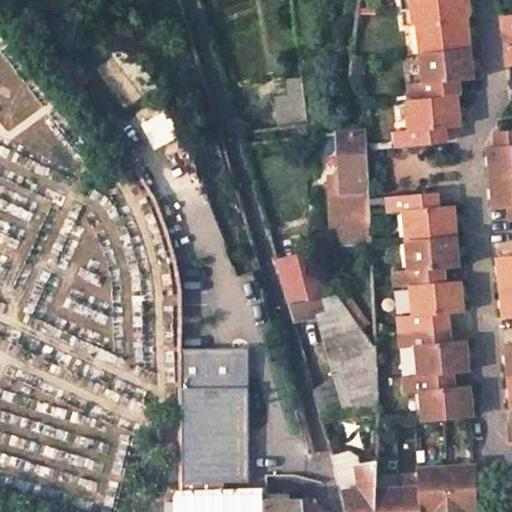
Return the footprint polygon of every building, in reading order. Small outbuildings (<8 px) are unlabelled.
[(402,0),(403,10),(449,5),(448,0),(402,0)] [(420,23),(423,53),(469,48),(466,18),(451,20),(449,5),(404,10),(403,10),(405,25),(420,23)] [(509,64),(511,63),(511,14),(503,15),(509,64)] [(423,53),(426,83),(411,85),(412,99),(459,94),(458,80),(473,77),(469,48),(423,53)] [(76,66),(66,74),(78,89),(88,81),(76,66)] [(301,77),(287,80),(289,95),(275,98),(279,127),(307,124),(301,77)] [(400,147),(432,143),(447,141),(445,128),(459,126),(456,95),(409,100),(412,129),(398,131),(400,147)] [(160,151),(187,139),(177,116),(150,128),(160,151)] [(367,198),(366,176),(363,132),(363,130),(353,130),(338,131),(337,131),(339,176),(328,176),(331,227),(340,226),(341,244),(369,242),(367,198)] [(488,177),(511,175),(511,130),(491,133),(492,148),(485,148),(488,177)] [(506,220),(511,219),(511,175),(488,177),(491,206),(505,204),(506,220)] [(410,240),(457,235),(454,205),(439,206),(438,192),(436,192),(391,196),(392,211),(407,209),(410,240)] [(410,240),(412,269),(412,270),(398,271),(399,285),(414,285),(446,282),(445,266),(460,265),(457,235),(410,240)] [(498,287),(511,285),(511,238),(508,239),(509,254),(495,255),(498,287)] [(325,256),(275,259),(287,303),(327,300),(325,256)] [(446,282),(414,285),(415,305),(416,313),(416,314),(401,315),(403,331),(417,330),(450,327),(448,313),(464,312),(464,311),(461,280),(446,282)] [(511,285),(498,287),(501,314),(511,313),(511,285)] [(327,300),(287,303),(291,317),(303,315),(311,319),(328,318),(327,300)] [(419,346),(421,375),(454,372),(469,371),(467,339),(451,341),(450,327),(417,330),(403,331),(404,346),(419,346)] [(359,329),(326,341),(335,375),(347,414),(376,412),(374,351),(373,348),(359,329)] [(181,498),(223,496),(223,481),(246,481),(245,347),(179,348),(181,498)] [(284,348),(250,365),(255,379),(290,369),(284,348)] [(290,369),(255,379),(264,407),(277,417),(301,409),(290,369)] [(425,420),(445,419),(470,417),(473,416),(471,384),(455,385),(454,372),(421,375),(407,376),(408,391),(423,389),(425,420)] [(335,375),(313,390),(320,416),(347,414),(335,375)] [(301,409),(277,417),(293,476),(321,483),(322,480),(301,409)] [(350,450),(332,455),(347,511),(375,511),(376,490),(376,473),(370,473),(360,473),(360,464),(350,450)] [(421,511),(462,511),(478,510),(478,509),(477,491),(476,466),(419,469),(419,487),(420,487),(420,488),(421,511),(422,511),(421,511)] [(376,490),(375,511),(421,511),(422,511),(421,511),(420,488),(376,490)] [(223,496),(181,498),(181,503),(180,511),(267,511),(267,503),(266,502),(266,495),(223,496)] [(303,502),(267,503),(267,511),(303,511),(303,505),(303,502)] [(180,511),(181,503),(166,504),(166,511),(180,511)] [(326,511),(317,503),(303,505),(303,511),(326,511)]
